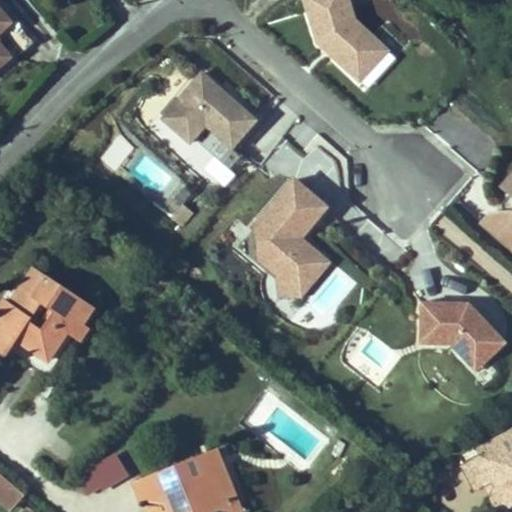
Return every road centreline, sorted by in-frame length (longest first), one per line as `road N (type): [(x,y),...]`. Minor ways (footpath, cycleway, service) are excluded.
road 1 (residential): [(404,179),(200,0)]
road 2 (residential): [(0,155),(164,1)]
